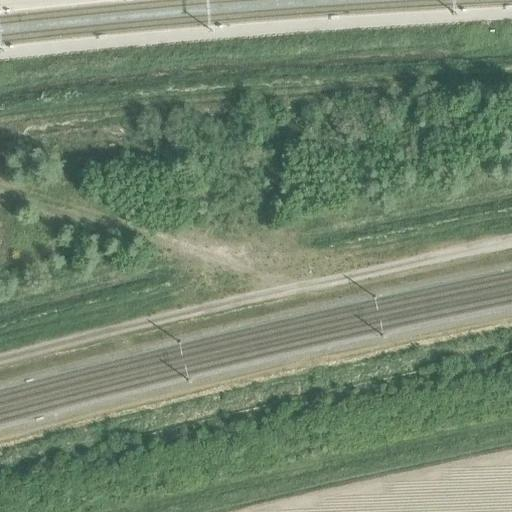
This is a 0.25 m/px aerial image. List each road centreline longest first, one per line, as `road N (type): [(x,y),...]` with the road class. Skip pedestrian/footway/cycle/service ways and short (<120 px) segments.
road 1 (track): [(0,359),(511,240)]
road 2 (track): [(0,120),(132,103),(511,79)]
road 3 (track): [(0,189),(272,281),(310,285)]
